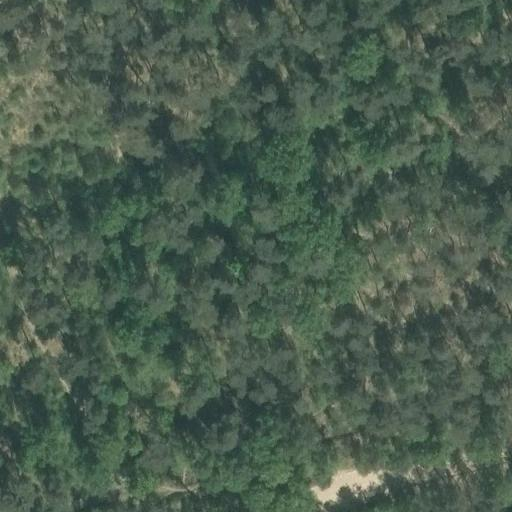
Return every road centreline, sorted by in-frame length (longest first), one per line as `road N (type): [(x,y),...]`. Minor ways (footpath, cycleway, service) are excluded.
road 1 (track): [(0,209),(139,479),(171,511)]
road 2 (track): [(309,511),(367,480),(511,432)]
